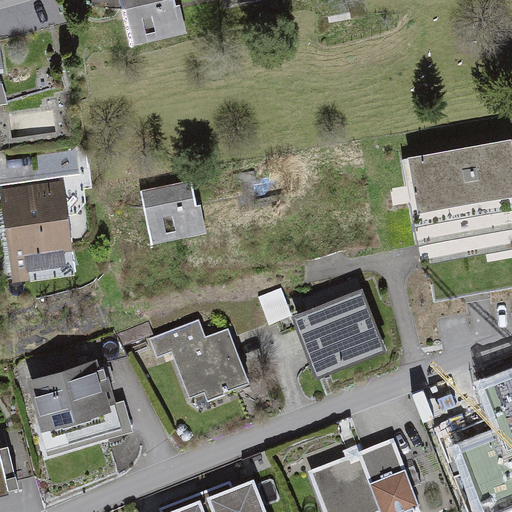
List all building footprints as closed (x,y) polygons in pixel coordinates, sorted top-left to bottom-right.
[(182,0),(124,0),(137,52),(191,39),(182,0)] [(511,134),(420,151),(430,202),(511,187),(511,134)] [(198,181),(146,193),(158,247),(299,215),(292,186),(204,206),(198,181)] [(70,185),(7,194),(19,286),(83,277),(70,185)] [(358,280),(295,304),(322,371),(384,346),(358,280)] [(204,321),(154,341),(162,362),(179,355),(196,400),(211,395),(214,404),(259,387),(236,328),(210,337),(204,321)] [(111,364),(27,388),(45,455),(130,431),(111,364)] [(500,505),(511,500),(511,409),(478,423),(471,404),(439,416),(456,460),(480,451),(500,505)] [(0,421),(0,500),(19,495),(0,421)] [(429,511),(403,445),(314,479),(326,511),(429,511)] [(274,511),(264,485),(219,502),(222,511),(274,511)]
